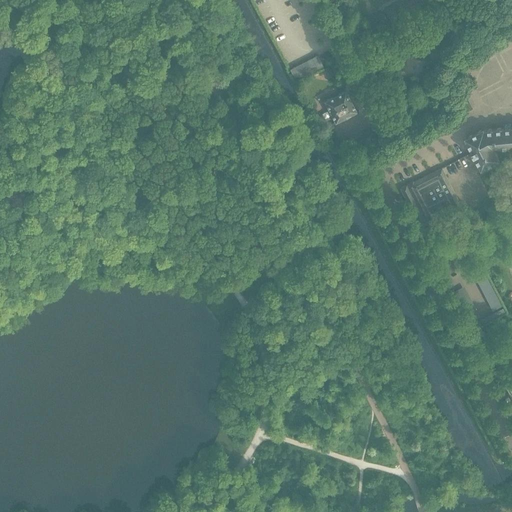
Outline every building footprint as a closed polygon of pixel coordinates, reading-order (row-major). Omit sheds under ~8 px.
[(312,73),(307,61),(290,69),(296,81),(299,79),(312,73)] [(334,75),(330,66),(323,69),(327,78),(334,75)] [(358,112),(346,90),(324,101),(336,123),(342,120),(351,115),(358,112)] [(511,126),(486,129),(485,127),(482,129),(468,136),(465,137),(482,170),(502,159),(496,148),(511,146),(511,126)] [(413,181),(400,187),(420,227),(421,227),(462,206),(442,167),(414,181),(413,181)] [(505,372),(501,365),(494,368),(498,376),(505,372)] [(511,378),(511,376),(500,381),(497,383),(511,412),(511,378)]
